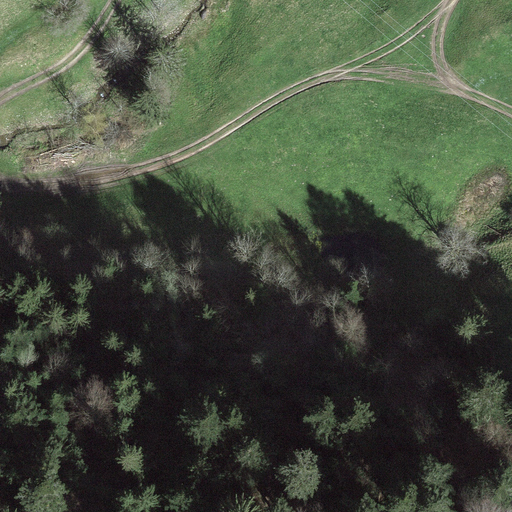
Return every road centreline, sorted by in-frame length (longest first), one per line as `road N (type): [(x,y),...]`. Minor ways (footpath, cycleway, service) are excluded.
road 1 (track): [(0,179),(24,184),(125,171),(221,132),(318,78),(347,72),(463,91)]
road 2 (track): [(116,0),(85,49),(0,99)]
road 3 (track): [(456,0),(439,51),(463,91),(511,114)]
